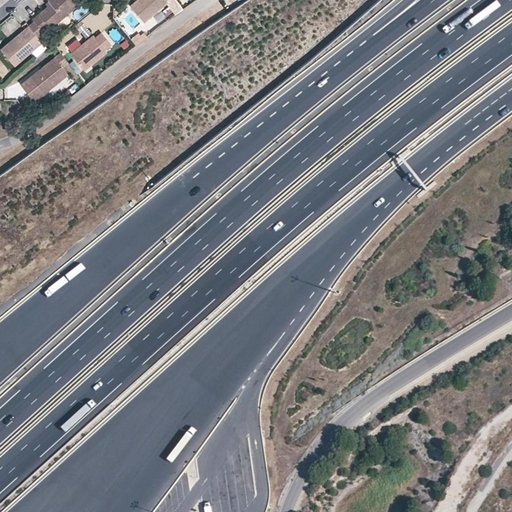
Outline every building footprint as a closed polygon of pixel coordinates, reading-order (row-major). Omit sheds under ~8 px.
[(76,5),(71,0),(47,0),(50,3),(32,19),(34,21),(42,31),(48,26),(50,28),(76,5)] [(134,0),(130,4),(145,21),(169,1),(167,0),(134,0)] [(76,25),(87,37),(96,29),(85,17),(76,25)] [(42,31),(34,21),(0,50),(14,66),(42,42),(38,37),(43,32),(42,31)] [(131,39),(136,45),(148,35),(145,31),(141,34),(139,32),(131,39)] [(83,70),(105,51),(103,49),(109,44),(99,32),(93,37),(91,35),(69,53),(83,70)] [(67,63),(59,53),(53,59),(61,68),(67,63)] [(34,102),(66,75),(61,68),(53,59),(20,86),(34,102)]
